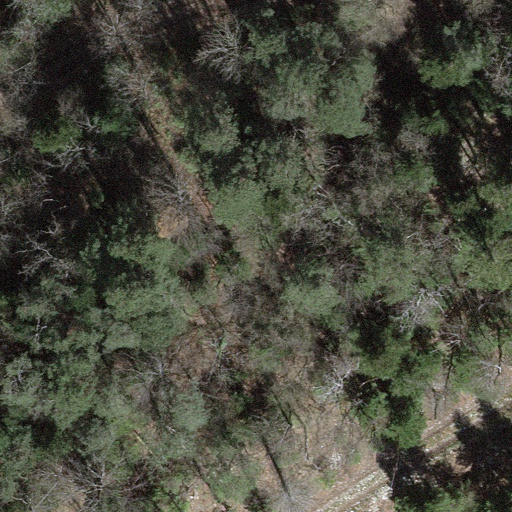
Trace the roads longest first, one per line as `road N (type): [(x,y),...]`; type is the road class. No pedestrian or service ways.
road 1 (track): [(416,0),(204,412),(125,511)]
road 2 (track): [(0,98),(118,32),(217,0)]
road 3 (track): [(511,397),(340,511)]
